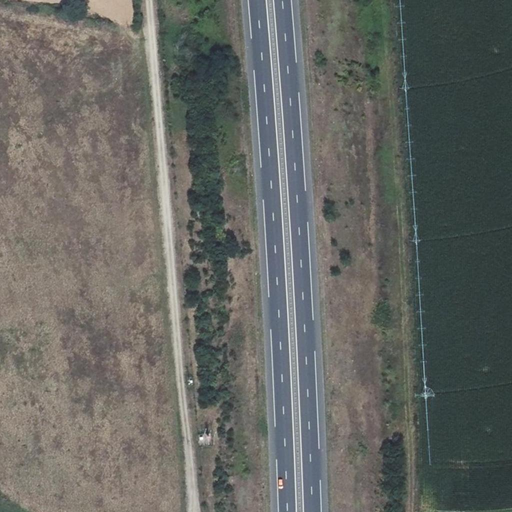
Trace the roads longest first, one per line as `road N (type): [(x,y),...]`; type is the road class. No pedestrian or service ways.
road 1 (track): [(192,511),(148,0)]
road 2 (motorway): [(256,0),(286,511)]
road 3 (motorway): [(312,511),(282,0)]
